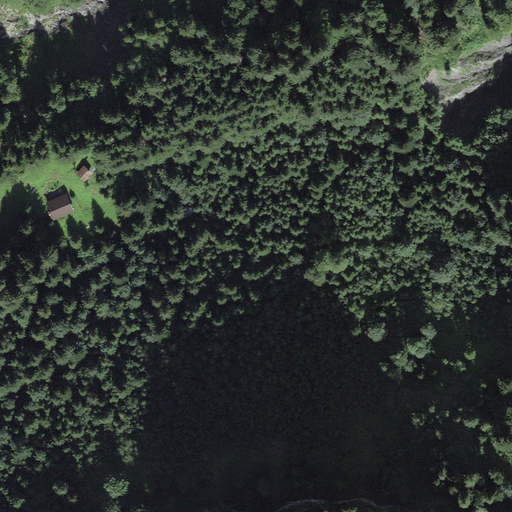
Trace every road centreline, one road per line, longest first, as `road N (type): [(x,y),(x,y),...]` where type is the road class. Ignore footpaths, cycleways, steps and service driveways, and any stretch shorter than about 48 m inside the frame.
road 1 (track): [(0,349),(139,310),(292,250),(386,239),(511,245)]
road 2 (track): [(139,310),(52,223)]
